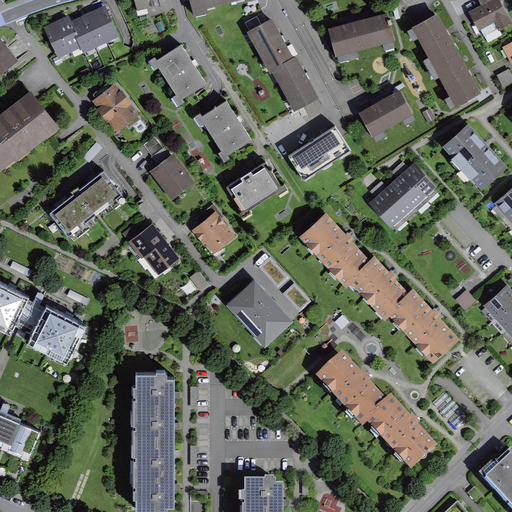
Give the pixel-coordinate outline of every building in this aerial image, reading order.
[(170,0),(133,0),(138,16),(149,13),(150,18),(164,15),(163,10),(172,7),(170,0)] [(258,1),(258,0),(189,0),(194,17),(258,1)] [(511,25),(511,21),(501,3),(505,0),(478,0),(482,6),(467,14),(480,38),(484,36),(488,43),(503,36),(500,31),(511,25)] [(105,6),(93,11),(108,42),(119,36),(105,6)] [(93,11),(81,16),(96,48),(108,42),(93,11)] [(394,44),(386,15),(330,30),(337,58),(394,44)] [(69,16),(57,21),(71,53),(83,47),(71,21),(69,16)] [(81,16),(71,21),(83,47),(86,53),(96,48),(81,16)] [(427,72),(458,54),(436,16),(411,30),(406,33),(412,43),(417,40),(428,60),(422,63),(427,72)] [(271,19),(248,34),(268,74),(272,71),(293,111),(319,97),(296,56),(292,58),(271,19)] [(57,21),(44,27),(59,58),(71,53),(57,21)] [(0,38),(0,74),(18,61),(0,38)] [(206,84),(181,46),(159,60),(156,58),(149,63),(178,108),(185,104),(181,99),(206,84)] [(458,54),(427,72),(432,82),(439,78),(450,98),(444,102),(449,111),(480,93),(458,54)] [(499,74),(504,85),(511,81),(511,72),(510,69),(499,74)] [(139,119),(111,82),(94,94),(122,132),(139,119)] [(30,91),(0,112),(0,139),(16,161),(59,129),(30,91)] [(400,92),(362,113),(373,134),(411,113),(400,92)] [(252,139),(227,100),(203,115),(200,111),(194,115),(224,163),(232,158),(229,154),(252,139)] [(506,167),(468,123),(443,145),(481,189),(506,167)] [(335,126),(288,156),(302,179),(350,149),(335,126)] [(190,181),(157,136),(138,150),(143,157),(172,195),(190,181)] [(0,139),(0,173),(16,161),(0,139)] [(280,185),(264,162),(227,187),(242,208),(238,211),(244,220),(254,213),(251,208),(275,191),(279,197),(289,190),(284,183),(280,185)] [(415,164),(404,174),(424,195),(435,186),(415,164)] [(124,197),(102,170),(50,212),(71,238),(124,197)] [(404,174),(393,183),(413,205),(424,195),(404,174)] [(393,183),(382,193),(402,215),(413,205),(393,183)] [(504,216),(511,208),(511,188),(494,204),(504,216)] [(382,193),(371,203),(391,225),(402,215),(382,193)] [(237,232),(216,207),(193,227),(214,252),(237,232)] [(369,261),(326,213),(299,237),(346,289),(352,284),(362,275),(358,271),(369,261)] [(166,241),(153,224),(128,242),(141,259),(144,257),(166,241)] [(180,260),(166,241),(144,257),(158,276),(180,260)] [(267,252),(257,262),(280,286),(290,277),(267,252)] [(408,293),(374,256),(369,261),(358,271),(362,275),(352,284),(385,321),(390,317),(400,307),(396,304),(408,293)] [(199,270),(191,277),(202,290),(210,283),(199,270)] [(294,323),(255,280),(226,306),(266,349),(294,323)] [(301,311),(312,300),(295,282),(284,293),(301,311)] [(495,317),(511,302),(511,288),(508,284),(484,305),(495,317)] [(28,300),(0,286),(0,332),(9,337),(17,322),(26,304),(28,300)] [(400,307),(390,317),(433,364),(459,340),(413,289),(408,293),(396,304),(400,307)] [(477,301),(467,290),(455,300),(465,311),(477,301)] [(506,329),(511,323),(511,302),(495,317),(506,329)] [(45,313),(26,304),(17,322),(36,332),(45,313)] [(86,330),(47,310),(45,313),(36,332),(28,347),(67,366),(86,330)] [(386,403),(343,355),(315,380),(363,432),(368,427),(378,418),(374,414),(386,403)] [(132,370),(133,408),(174,407),(175,375),(168,375),(168,369),(132,370)] [(378,418),(368,427),(411,474),(438,450),(391,399),(386,403),(374,414),(378,418)] [(133,408),(133,440),(175,440),(174,407),(133,408)] [(40,430),(0,413),(0,444),(29,457),(40,430)] [(258,414),(237,413),(236,438),(263,439),(263,426),(258,426),(258,414)] [(133,440),(134,473),(175,472),(175,440),(133,440)] [(511,450),(511,451),(482,478),(511,510),(511,450)] [(175,504),(175,472),(134,473),(134,511),(166,511),(166,505),(175,504)] [(245,481),(244,511),(284,511),(285,484),(275,483),(275,478),(264,478),(264,482),(245,481)] [(467,511),(458,502),(446,511),(467,511)]
